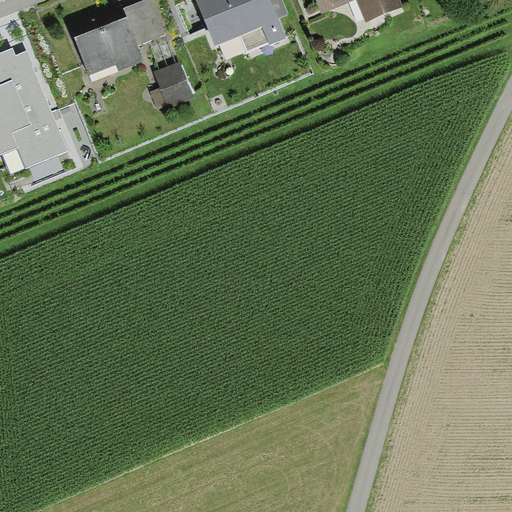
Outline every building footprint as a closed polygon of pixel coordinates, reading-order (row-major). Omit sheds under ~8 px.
[(140,0),(122,7),(137,44),(162,33),(149,0),(140,0)] [(248,0),(180,0),(198,44),(257,20),(248,0)] [(319,0),(323,10),(345,0),(360,0),(368,17),(396,4),(394,0),(319,0)] [(137,44),(122,7),(69,28),(87,74),(114,63),(116,70),(143,59),(137,44)] [(10,48),(0,51),(0,137),(8,134),(24,169),(67,150),(24,51),(13,55),(10,48)] [(191,98),(178,63),(153,72),(165,107),(191,98)]
